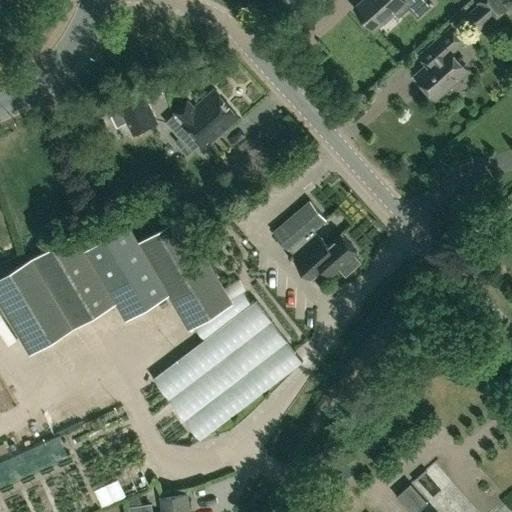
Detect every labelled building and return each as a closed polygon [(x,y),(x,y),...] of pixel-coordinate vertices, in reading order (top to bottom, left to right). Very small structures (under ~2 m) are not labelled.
[(361,0),(356,5),(375,27),(394,9),(399,15),(410,6),(418,15),(432,3),(428,0),(361,0)] [(502,0),(479,0),(477,2),(478,3),(492,18),(493,20),(509,7),(502,0)] [(437,97),(469,69),(452,50),(464,40),(452,27),(434,43),(417,55),(426,65),(416,74),(437,97)] [(133,132),(157,120),(139,86),(116,98),(133,132)] [(237,116),(213,90),(193,108),(188,101),(175,113),(181,119),(204,145),(237,116)] [(296,255),(318,235),(313,229),(326,217),(311,200),(273,232),(289,250),(290,248),(296,255)] [(0,302),(29,351),(116,300),(126,317),(169,291),(189,326),(232,301),(180,213),(137,238),(127,221),(85,246),(74,229),(32,254),(0,273),(0,302)] [(346,275),(362,261),(355,252),(357,251),(341,232),(327,245),(318,235),(296,255),(297,256),(294,258),(311,277),(324,266),(330,274),(339,266),(346,275)] [(199,439),(302,362),(256,300),(153,377),(199,439)] [(145,466),(99,489),(107,505),(154,483),(145,466)] [(412,511),(415,511),(428,501),(411,482),(397,495),(412,511)] [(189,511),(187,492),(162,496),(163,511),(153,511),(152,503),(130,506),(131,511),(189,511)]
